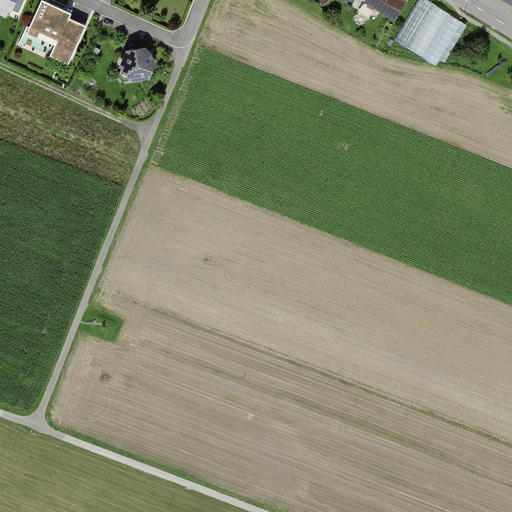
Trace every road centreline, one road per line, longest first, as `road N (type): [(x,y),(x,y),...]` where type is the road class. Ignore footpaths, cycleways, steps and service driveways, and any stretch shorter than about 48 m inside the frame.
road 1 (track): [(37,423),(185,38)]
road 2 (track): [(263,511),(0,409)]
road 3 (residential): [(0,64),(152,136)]
